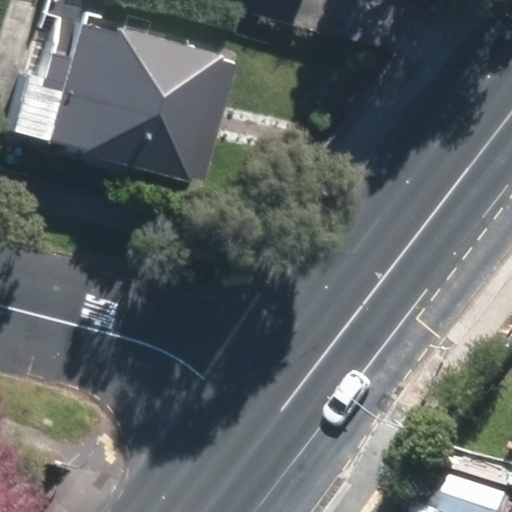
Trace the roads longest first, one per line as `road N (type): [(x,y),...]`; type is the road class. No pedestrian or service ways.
road 1 (primary): [(214,488),(511,97)]
road 2 (residential): [(0,304),(116,337),(163,366),(187,395),(214,488)]
